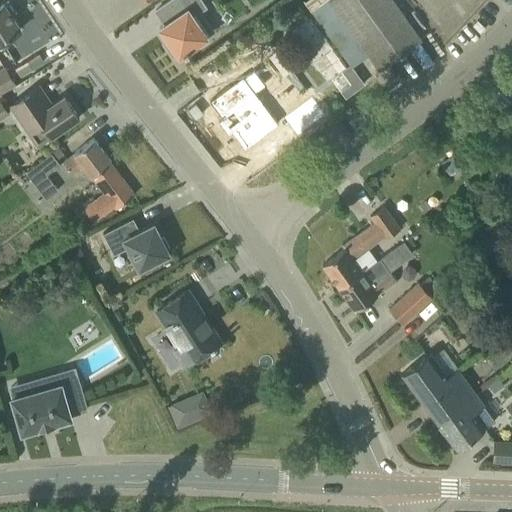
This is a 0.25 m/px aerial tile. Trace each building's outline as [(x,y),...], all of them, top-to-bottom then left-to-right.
[(189,51),(187,49),(206,36),(192,15),(198,11),(195,7),(202,2),(201,0),(169,0),(155,10),(164,24),(159,27),(168,40),(165,43),(173,55),(176,52),(178,55),(183,52),(185,54),(189,51)] [(306,0),(304,1),(312,11),(348,61),(365,49),(368,53),(380,69),(421,39),(412,26),(410,23),(393,0),(306,0)] [(0,42),(3,40),(20,30),(3,4),(0,6),(0,42)] [(221,90),(204,102),(243,155),(273,133),(261,117),(258,112),(269,104),(259,90),(268,84),(255,66),(235,80),(221,90)] [(0,92),(15,84),(5,68),(0,70),(0,92)] [(50,137),(79,117),(64,95),(52,104),(39,85),(23,96),(9,106),(28,134),(37,146),(50,137)] [(303,138),(302,137),(294,125),(274,140),(283,153),(303,138)] [(115,209),(133,195),(132,192),(133,192),(123,178),(122,179),(109,162),(111,161),(93,137),(77,149),(74,152),(74,153),(63,162),(72,174),(84,165),(91,176),(103,192),(83,207),(94,221),(102,214),(103,215),(114,207),(115,209)] [(46,198),(57,190),(46,175),(60,164),(51,152),(27,171),(46,198)] [(487,172),(479,165),(473,173),(481,179),(487,172)] [(362,269),(354,257),(384,235),(386,238),(400,228),(395,221),(383,205),(370,215),(374,221),(342,245),(344,248),(322,264),(338,286),(362,269)] [(133,217),(103,233),(113,254),(128,247),(139,268),(169,253),(167,250),(170,249),(164,236),(161,237),(153,223),(139,230),(133,217)] [(363,269),(362,269),(338,286),(355,309),(394,281),(396,280),(380,257),(363,269)] [(72,275),(63,260),(50,267),(60,283),(72,275)] [(432,295),(432,294),(440,287),(430,276),(421,284),(419,282),(389,309),(401,323),(432,295)] [(180,347),(174,351),(183,365),(221,341),(187,290),(157,309),(180,347)] [(436,421),(472,395),(454,370),(443,377),(427,355),(402,373),(436,421)] [(69,413),(85,408),(74,368),(57,373),(59,383),(11,397),(21,431),(38,427),(54,423),(54,422),(71,417),(69,413)] [(171,404),(167,406),(173,421),(176,428),(212,414),(210,409),(202,389),(170,402),(171,404)] [(436,421),(456,448),(495,420),(483,404),(480,406),(472,395),(436,421)] [(511,442),(494,442),(493,460),(511,460),(511,442)]
